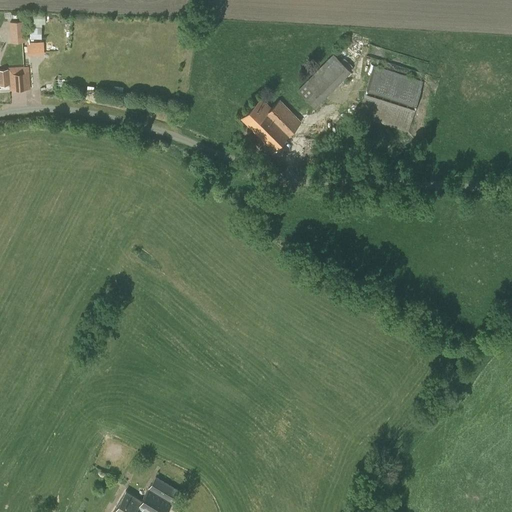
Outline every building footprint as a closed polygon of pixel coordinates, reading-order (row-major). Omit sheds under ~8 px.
[(45,13),(31,13),(31,23),(45,24),(45,13)] [(30,38),(41,39),(41,28),(30,28),(30,38)] [(24,32),(10,32),(11,42),(24,41),(24,32)] [(27,40),(27,52),(43,52),(43,43),(36,43),(36,40),(27,40)] [(333,54),(297,90),(315,107),(351,71),(333,54)] [(358,115),(408,130),(423,82),(374,66),(358,115)] [(9,68),(9,69),(9,76),(10,90),(30,89),(29,67),(9,68)] [(241,118),(273,150),(301,121),(280,99),(272,107),(261,97),(241,118)] [(155,476),(143,496),(152,501),(154,496),(159,499),(168,484),(155,476)] [(179,491),(168,484),(159,499),(154,496),(152,501),(167,510),(179,491)] [(125,511),(165,511),(167,510),(152,501),(143,496),(141,500),(126,491),(115,505),(125,511)]
